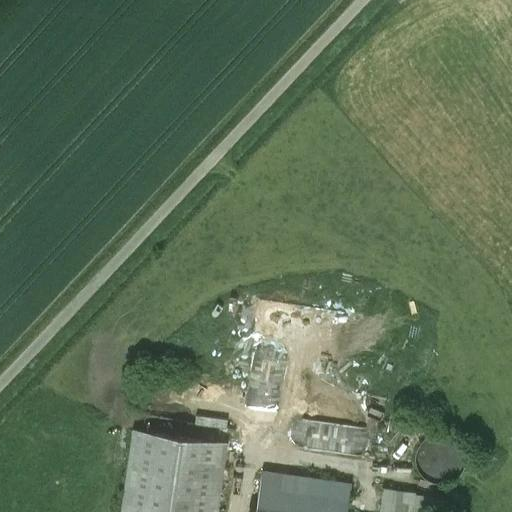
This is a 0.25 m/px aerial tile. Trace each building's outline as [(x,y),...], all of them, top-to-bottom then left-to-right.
[(370,452),(372,426),(359,425),(361,400),(318,396),(315,418),(298,417),(296,445),(370,452)] [(230,436),(230,417),(195,416),(195,435),(230,436)] [(215,511),(225,441),(134,428),(122,511),(215,511)] [(464,467),(465,457),(463,448),(458,440),(450,435),(440,433),(431,435),(423,441),(417,449),(416,458),(418,468),(423,476),(431,481),(441,483),(450,481),(458,475),(464,467)] [(346,511),(351,483),(262,470),(259,495),(327,505),(326,511),(346,511)] [(379,511),(412,511),(415,492),(383,488),(379,511)] [(326,511),(327,505),(259,495),(256,511),(326,511)]
